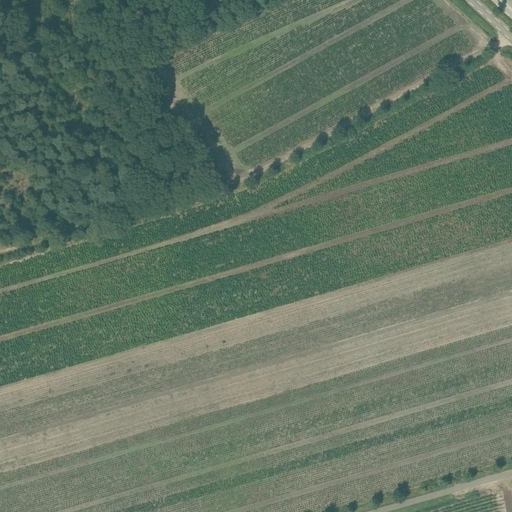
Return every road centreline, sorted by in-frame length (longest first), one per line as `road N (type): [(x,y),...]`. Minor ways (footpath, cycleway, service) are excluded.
road 1 (track): [(511,38),(224,186)]
road 2 (unclassified): [(375,511),(511,471)]
